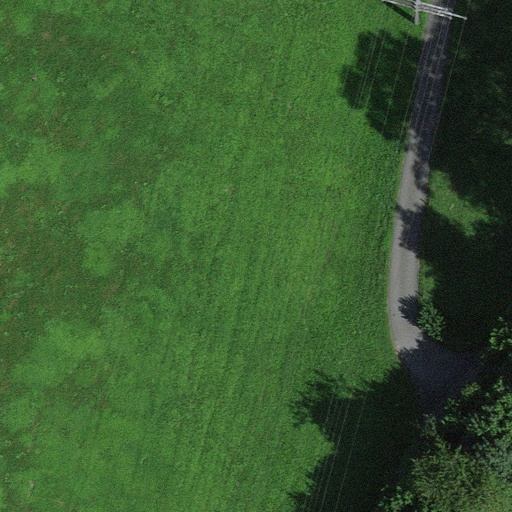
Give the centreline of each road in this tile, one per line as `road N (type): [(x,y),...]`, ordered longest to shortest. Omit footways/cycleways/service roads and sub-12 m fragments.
road 1 (track): [(461,388),(398,323),(444,0)]
road 2 (track): [(381,511),(461,388),(511,334)]
